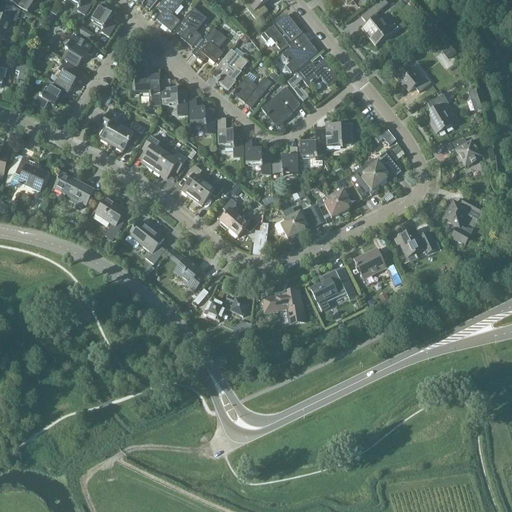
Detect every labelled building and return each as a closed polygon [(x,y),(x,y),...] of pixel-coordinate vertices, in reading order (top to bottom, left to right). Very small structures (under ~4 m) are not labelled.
[(9,2),(17,7),(27,13),(35,0),(6,0),(9,2)] [(77,12),(84,16),(91,5),(84,0),(83,0),(68,0),(78,6),(77,9),(78,9),(77,12)] [(134,0),(150,12),(158,2),(155,0),(134,0)] [(164,0),(157,10),(159,12),(162,14),(156,21),(171,33),(180,23),(172,16),(185,1),(183,0),(164,0)] [(268,0),(248,0),(249,0),(253,6),(247,11),(255,20),(266,11),(262,6),(269,1),(268,0)] [(383,0),(382,0),(368,12),(361,18),(365,23),(370,19),(372,22),(362,30),(376,47),(392,33),(379,17),(378,18),(375,15),(387,5),(383,0)] [(101,4),(96,12),(90,21),(103,28),(101,31),(102,32),(101,34),(108,38),(115,27),(108,22),(111,17),(104,12),(107,8),(101,4)] [(193,9),(191,12),(171,36),(184,46),(186,44),(192,49),(201,38),(195,34),(206,20),(193,9)] [(1,10),(1,12),(0,13),(0,38),(4,40),(10,24),(16,26),(19,17),(1,10)] [(281,52),(287,47),(301,36),(301,37),(303,35),(287,16),(261,37),(266,43),(271,39),(281,52)] [(218,50),(226,40),(213,29),(192,55),(202,64),(207,59),(215,66),(224,55),(218,50)] [(301,36),(287,47),(290,50),(282,56),(290,65),(286,68),(291,74),(317,53),(309,43),(307,44),(301,37),(301,36)] [(91,57),(94,51),(73,38),(70,44),(72,45),(68,51),(66,49),(65,51),(66,52),(62,60),(77,69),(82,61),(83,62),(88,55),(91,57)] [(240,72),(247,64),(231,51),(211,75),(217,80),(215,83),(218,85),(218,84),(229,92),(236,83),(235,82),(241,73),(240,72)] [(278,66),(286,61),(279,53),(272,58),(278,66)] [(297,76),(302,81),(308,89),(320,79),(328,88),(338,80),(325,63),(316,70),(312,64),(297,76)] [(80,85),(85,77),(63,64),(59,72),(63,74),(55,87),(68,95),(76,83),(80,85)] [(18,80),(25,82),(28,68),(18,66),(16,72),(20,73),(18,80)] [(420,93),(431,84),(426,78),(421,82),(410,68),(397,77),(409,93),(415,88),(420,93)] [(150,109),(161,108),(160,76),(150,76),(150,81),(134,81),(135,97),(150,96),(150,109)] [(295,87),(302,81),(297,76),(287,83),(303,103),(308,99),(301,90),(299,91),(295,87)] [(251,110),(271,84),(264,78),(257,88),(245,79),(232,96),(233,97),(234,96),(251,110)] [(178,118),(188,118),(187,93),(178,93),(178,91),(171,91),(171,82),(162,82),(163,107),(178,106),(178,118)] [(63,103),(67,97),(50,87),(43,99),(40,97),(40,98),(37,97),(33,105),(44,111),(48,104),(54,108),(59,100),(63,103)] [(292,116),(290,114),(300,106),(287,89),(261,109),(266,115),(265,116),(266,118),(267,117),(276,129),(293,116),(292,115),(292,116)] [(475,91),(468,93),(474,111),(481,109),(475,91)] [(443,108),(449,105),(443,96),(428,105),(432,111),(427,114),(433,125),(432,126),(437,135),(453,125),(443,108)] [(205,136),(215,136),(214,111),(205,111),(205,108),(197,109),(197,101),(189,101),(190,125),(205,125),(205,136)] [(101,140),(112,147),(123,128),(117,125),(121,117),(110,111),(107,118),(103,116),(98,125),(101,127),(101,128),(105,130),(100,138),(102,139),(101,140)] [(225,121),(217,121),(218,149),(223,148),(224,153),(233,153),(233,160),(244,159),(243,135),(233,136),(233,133),(225,133),(225,121)] [(343,146),(351,146),(351,128),(341,128),(341,125),(333,126),(332,122),(326,123),(327,148),(343,147),(343,146)] [(123,128),(112,147),(124,153),(130,143),(136,146),(145,130),(134,124),(129,132),(123,128)] [(315,143),(301,144),(301,159),(313,158),(313,167),(322,167),(322,163),(325,163),(324,136),(324,130),(317,130),(315,130),(315,136),(315,143)] [(389,135),(383,139),(389,147),(394,142),(389,135)] [(147,168),(154,173),(165,155),(157,149),(161,143),(151,137),(143,150),(149,154),(142,164),(148,168),(147,168)] [(464,140),(446,146),(451,154),(455,151),(465,168),(483,157),(472,140),(467,144),(464,140)] [(262,177),(271,177),(270,152),(261,152),(261,150),(252,150),(252,142),(245,142),(246,166),(262,165),(262,177)] [(0,180),(2,181),(9,158),(0,155),(2,148),(0,147),(0,180)] [(282,176),(298,176),(297,149),(290,149),(290,158),(282,158),(282,165),(273,165),(273,175),(282,175),(282,176)] [(373,160),(362,169),(365,173),(363,174),(365,177),(385,178),(388,175),(382,167),(386,164),(389,167),(393,164),(390,160),(386,155),(384,153),(374,161),(373,160)] [(353,154),(344,158),(349,171),(358,167),(353,154)] [(165,155),(154,173),(161,177),(161,176),(166,180),(173,170),(178,174),(187,161),(178,155),(174,161),(165,155)] [(15,176),(11,187),(16,189),(19,184),(40,193),(48,176),(27,167),(29,163),(23,160),(15,176)] [(181,193),(191,200),(203,185),(196,179),(201,172),(194,167),(186,177),(190,180),(181,193)] [(362,169),(349,179),(351,182),(357,192),(361,199),(368,193),(371,197),(377,193),(375,190),(382,185),(387,180),(385,178),(365,177),(363,174),(365,173),(362,169)] [(399,171),(395,173),(398,180),(403,178),(399,171)] [(86,207),(95,191),(62,174),(53,190),(86,207)] [(302,178),(298,180),(302,189),(307,187),(302,178)] [(333,197),(326,200),(328,203),(348,208),(352,206),(347,197),(351,195),(357,192),(351,182),(349,179),(348,178),(343,181),(344,183),(336,186),(340,194),(333,197)] [(203,185),(191,200),(201,208),(210,196),(215,199),(222,189),(215,183),(213,185),(207,180),(203,185)] [(235,188),(230,194),(235,198),(240,192),(235,188)] [(119,222),(126,212),(107,199),(96,215),(114,227),(106,238),(113,243),(124,226),(119,222)] [(228,230),(229,231),(240,218),(236,215),(240,211),(235,207),(237,205),(231,200),(223,210),(228,214),(220,223),(222,224),(221,227),(226,231),(228,230)] [(444,220),(458,227),(451,239),(465,246),(470,239),(458,232),(467,216),(478,222),(484,210),(468,201),(464,208),(454,202),(444,220)] [(328,203),(324,205),(332,220),(343,215),(350,212),(348,208),(328,203)] [(317,205),(312,208),(321,226),(326,223),(317,205)] [(287,211),(282,214),(285,220),(283,221),(284,225),(305,230),(308,228),(303,217),(308,215),(315,229),(321,226),(312,208),(306,210),(301,213),(295,215),(292,209),(287,211)] [(240,218),(229,231),(238,239),(246,230),(250,234),(258,224),(253,219),(251,221),(248,218),(244,222),(240,218)] [(275,225),(274,228),(278,235),(279,236),(280,236),(284,234),(288,241),(299,236),(306,232),(305,230),(284,225),(283,221),(275,225)] [(154,266),(165,252),(159,247),(164,240),(154,232),(153,234),(139,224),(129,237),(151,253),(146,259),(154,266)] [(262,225),(261,233),(260,244),(266,244),(268,225),(262,225)] [(418,238),(415,232),(394,242),(397,247),(399,246),(406,260),(407,260),(410,265),(418,261),(415,256),(423,252),(425,257),(437,251),(428,233),(418,238)] [(364,279),(386,267),(378,251),(355,262),(364,279)] [(446,252),(437,256),(444,271),(453,267),(446,252)] [(194,294),(206,280),(196,271),(198,268),(187,259),(174,274),(185,283),(183,285),(194,294)] [(395,287),(401,283),(393,267),(386,270),(395,287)] [(349,301),(355,298),(343,271),(337,273),(336,271),(322,278),(324,283),(310,290),(317,304),(321,313),(326,310),(327,309),(328,307),(328,306),(327,303),(346,294),(349,301)] [(202,293),(199,297),(194,302),(198,306),(208,295),(204,291),(202,293)] [(291,326),(305,324),(303,308),(302,308),(300,292),(288,294),(287,294),(287,295),(288,296),(263,300),(264,307),(263,307),(265,316),(278,314),(278,313),(289,311),(290,316),(289,316),(291,326)] [(377,295),(381,305),(388,302),(383,292),(377,295)] [(243,319),(249,305),(236,299),(233,306),(230,304),(231,302),(227,301),(224,307),(212,301),(204,316),(220,324),(226,311),(243,319)]
